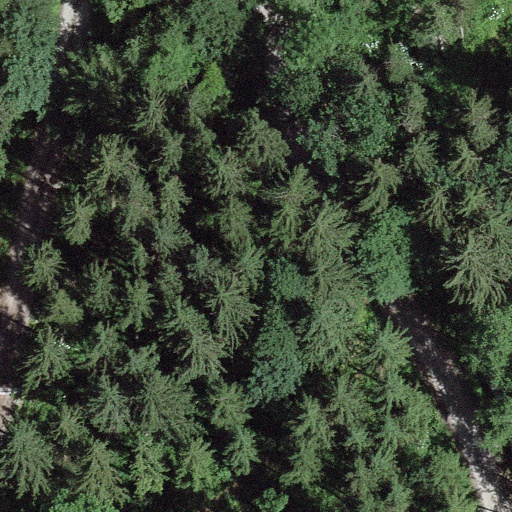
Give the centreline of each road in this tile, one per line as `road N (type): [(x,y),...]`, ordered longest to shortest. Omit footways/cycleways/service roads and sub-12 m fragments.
road 1 (track): [(506,511),(451,375),(330,191),(281,67),(271,0)]
road 2 (track): [(82,0),(0,398)]
